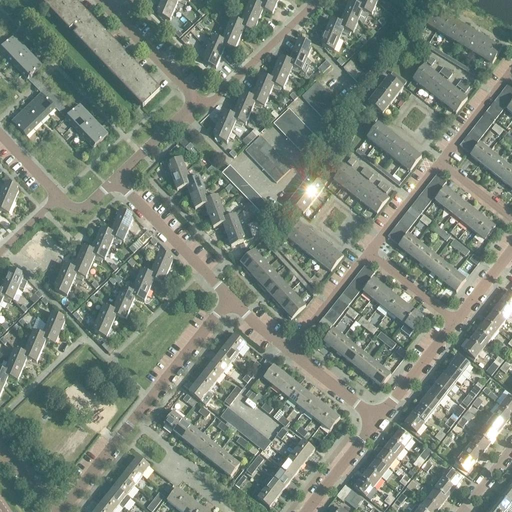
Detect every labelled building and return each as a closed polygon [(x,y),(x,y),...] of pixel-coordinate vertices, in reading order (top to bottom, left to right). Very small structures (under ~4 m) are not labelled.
[(69,0),(41,0),(144,107),(159,93),(69,0)] [(161,0),(160,4),(174,10),(177,3),(184,6),(186,2),(180,0),(161,0)] [(264,10),(263,12),(272,16),(278,2),(272,0),(261,0),(261,3),(254,0),(253,0),(252,3),(259,6),(258,7),(264,10)] [(371,0),(361,0),(359,6),(358,8),(371,13),(370,16),(372,17),(378,2),(371,0)] [(259,6),(252,3),(249,2),(244,15),(259,21),(263,12),(264,10),(258,7),(259,6)] [(349,2),(344,15),(358,22),(364,24),(366,22),(367,18),(368,19),(370,16),(371,13),(358,8),(359,6),(349,2)] [(174,10),(160,4),(156,12),(159,13),(157,16),(170,21),(174,10)] [(219,6),(215,9),(220,14),(223,11),(219,6)] [(197,12),(202,18),(205,14),(201,9),(197,12)] [(437,32),(446,17),(437,11),(427,26),(437,32)] [(244,28),(244,29),(253,34),(259,21),(244,15),(242,20),(235,17),(233,21),(240,24),(239,26),(244,28)] [(342,33),(342,34),(350,37),(351,34),(353,35),(358,22),(344,15),(340,24),(342,25),(340,32),(342,33)] [(446,38),(455,22),(446,17),(437,32),(446,38)] [(378,23),(382,28),(386,24),(381,19),(378,23)] [(240,24),(233,21),(231,20),(225,33),(240,39),(244,29),(244,28),(239,26),(240,24)] [(340,24),(331,20),(325,33),(340,39),(342,34),(342,33),(340,32),(342,25),(340,24)] [(455,22),(446,38),(455,43),(465,28),(455,22)] [(195,27),(200,32),(204,29),(199,24),(195,27)] [(465,28),(455,43),(465,49),(474,34),(465,28)] [(225,47),(225,48),(235,52),(240,39),(225,33),(223,38),(216,35),(214,39),(221,42),(220,44),(225,47)] [(334,53),(340,39),(325,33),(321,43),(323,44),(322,47),(334,53)] [(474,55),(483,40),(474,34),(465,49),(474,55)] [(4,47),(0,50),(0,51),(6,59),(21,45),(13,37),(4,47)] [(221,42),(214,39),(212,38),(206,52),(221,58),(225,48),(225,47),(220,44),(221,42)] [(359,41),(363,46),(367,43),(362,38),(359,41)] [(298,40),(293,52),(308,58),(311,50),(309,49),(311,46),(298,40)] [(483,61),(493,46),(483,40),(474,55),(483,61)] [(21,45),(6,59),(13,66),(28,52),(21,45)] [(493,46),(483,61),(493,66),(502,51),(493,46)] [(354,55),(358,51),(354,47),(350,51),(354,55)] [(28,52),(13,66),(20,73),(35,60),(28,52)] [(221,58),(206,52),(203,60),(205,61),(203,65),(216,70),(221,58)] [(293,52),(289,63),(288,63),(301,69),(300,71),(302,72),(308,58),(293,52)] [(279,59),(274,71),(289,77),(291,72),(298,75),(300,71),(301,69),(288,63),(289,63),(279,59)] [(337,62),(341,67),(345,64),(340,59),(337,62)] [(42,67),(35,60),(20,73),(27,81),(32,76),(42,67)] [(347,73),(354,66),(351,62),(343,69),(347,73)] [(351,77),(358,70),(354,66),(347,73),(351,77)] [(422,88),(433,74),(424,67),(413,81),(422,88)] [(358,70),(351,77),(355,81),(362,74),(358,70)] [(273,87),(281,90),(283,91),(289,77),(274,71),(270,81),(272,82),(271,85),(274,86),(273,87)] [(359,85),(366,78),(362,74),(355,81),(359,85)] [(430,95),(442,80),(433,74),(422,88),(430,95)] [(32,76),(27,81),(31,85),(36,80),(32,76)] [(308,79),(313,84),(316,81),(311,76),(308,79)] [(270,81),(260,77),(255,89),(270,96),(272,90),(279,93),(281,90),(273,87),(274,86),(271,85),(272,82),(270,81)] [(366,78),(359,85),(362,89),(370,82),(366,78)] [(382,87),(396,98),(403,89),(389,78),(382,87)] [(442,80),(430,95),(439,102),(450,87),(442,80)] [(313,95),(321,87),(317,83),(309,91),(313,95)] [(317,99),(325,91),(321,87),(313,95),(317,99)] [(389,107),(396,98),(382,87),(376,96),(389,107)] [(447,108),(459,94),(450,87),(439,102),(447,108)] [(255,105),(262,108),(264,109),(270,96),(255,89),(251,99),(253,100),(252,103),(255,105)] [(501,94),(511,102),(511,99),(511,95),(505,89),(501,94)] [(305,102),(313,95),(309,91),(301,98),(305,102)] [(325,91),(317,99),(321,103),(329,95),(325,91)] [(289,97),(294,102),(297,99),(293,94),(289,97)] [(459,94),(447,108),(456,115),(467,101),(459,94)] [(497,99),(507,106),(511,102),(501,94),(497,99)] [(44,98),(41,95),(34,102),(47,116),(55,109),(53,107),(50,104),(47,101),(44,98)] [(251,99),(241,95),(236,108),(251,114),(253,108),(260,111),(262,108),(255,105),(252,103),(253,100),(251,99)] [(309,106),(317,99),(313,95),(305,102),(309,106)] [(325,107),(333,99),(329,95),(321,103),(325,107)] [(382,116),(389,107),(376,96),(369,105),(382,116)] [(317,99),(309,106),(313,110),(321,103),(317,99)] [(329,111),(336,103),(333,99),(325,107),(329,111)] [(493,104),(503,111),(507,106),(497,99),(493,104)] [(47,116),(34,102),(26,109),(40,123),(47,116)] [(317,114),(325,107),(321,103),(313,110),(317,114)] [(336,103),(329,111),(332,115),(340,107),(336,103)] [(490,108),(499,116),(503,111),(493,104),(490,108)] [(70,115),(65,120),(72,127),(86,113),(79,106),(70,115)] [(321,118),(329,111),(325,107),(317,114),(321,118)] [(236,123),(243,126),(245,127),(251,114),(236,108),(232,117),(234,118),(233,121),(236,122),(236,123)] [(486,113),(495,121),(499,116),(490,108),(486,113)] [(40,123),(26,109),(19,116),(33,130),(40,123)] [(285,122),(293,114),(289,110),(281,118),(285,122)] [(329,111),(321,118),(325,122),(332,115),(329,111)] [(270,115),(275,120),(278,117),(274,112),(270,115)] [(86,113),(72,127),(79,134),(93,121),(86,113)] [(232,117),(223,113),(217,126),(232,132),(234,126),(242,129),(243,126),(236,123),(236,122),(233,121),(234,118),(232,117)] [(482,118),(492,125),(495,121),(486,113),(482,118)] [(289,126),(296,118),(293,114),(285,122),(289,126)] [(33,130),(19,116),(12,123),(26,137),(33,130)] [(277,129),(285,122),(281,118),(273,125),(277,129)] [(296,118),(289,126),(292,130),(300,122),(296,118)] [(478,123),(488,130),(492,125),(482,118),(478,123)] [(100,128),(93,121),(79,134),(86,142),(100,128)] [(281,133),(289,126),(285,122),(277,129),(281,133)] [(296,133),(304,126),(300,122),(292,130),(296,133)] [(475,127),(484,135),(488,130),(478,123),(475,127)] [(376,146),(387,131),(378,125),(367,139),(376,146)] [(227,145),(232,132),(217,126),(213,135),(215,136),(214,139),(227,145)] [(289,126),(281,133),(285,137),(292,130),(289,126)] [(304,126),(296,133),(300,137),(308,130),(304,126)] [(255,130),(259,135),(263,132),(258,127),(255,130)] [(471,132),(480,140),(484,135),(475,127),(471,132)] [(108,135),(100,128),(86,142),(93,149),(108,135)] [(288,141),(296,133),(292,130),(285,137),(288,141)] [(308,130),(300,137),(304,141),(312,134),(308,130)] [(384,152),(395,138),(387,131),(376,146),(384,152)] [(467,137),(477,144),(480,140),(471,132),(467,137)] [(296,133),(288,141),(292,145),(300,137),(296,133)] [(312,134),(304,141),(308,145),(316,138),(312,134)] [(256,149),(264,141),(260,137),(252,145),(256,149)] [(300,137),(292,145),(296,149),(304,141),(300,137)] [(463,142),(473,149),(477,144),(467,137),(463,142)] [(395,138),(384,152),(393,159),(404,145),(395,138)] [(264,141),(256,149),(260,153),(268,145),(264,141)] [(304,141),(296,149),(300,153),(308,145),(304,141)] [(469,154),(473,149),(463,142),(459,147),(469,154)] [(249,156),(256,149),(252,145),(245,152),(249,156)] [(264,157),(272,149),(268,145),(260,153),(264,157)] [(402,166),(413,152),(404,145),(393,159),(402,166)] [(480,145),(471,156),(470,157),(480,165),(489,153),(480,145)] [(256,149),(249,156),(253,160),(260,153),(256,149)] [(272,149),(264,157),(268,161),(276,153),(272,149)] [(413,152),(402,166),(410,173),(421,159),(413,152)] [(256,164),(264,157),(260,153),(253,160),(256,164)] [(272,165),(279,157),(276,153),(268,161),(272,165)] [(499,160),(489,153),(480,165),(489,172),(499,160)] [(264,157),(256,164),(260,168),(268,161),(264,157)] [(279,157),(272,165),(276,169),(283,161),(279,157)] [(171,177),(186,172),(182,160),(169,165),(170,168),(168,169),(171,177)] [(499,160),(489,172),(499,180),(508,168),(499,160)] [(264,172),(272,165),(268,161),(260,168),(264,172)] [(280,173),(287,165),(283,161),(276,169),(280,173)] [(272,165),(264,172),(268,176),(276,169),(272,165)] [(287,165),(280,173),(283,177),(291,169),(287,165)] [(226,178),(233,171),(229,167),(222,174),(226,178)] [(342,189),(355,173),(350,170),(349,171),(344,167),(333,181),(342,189)] [(511,182),(511,170),(508,168),(499,180),(508,187),(511,182)] [(272,180),(280,173),(276,169),(268,176),(272,180)] [(233,171),(226,178),(229,182),(237,175),(233,171)] [(190,183),(197,180),(196,177),(189,179),(186,172),(171,177),(177,192),(186,188),(188,187),(187,184),(190,183)] [(280,173),(272,180),(276,184),(283,177),(280,173)] [(351,195),(362,181),(357,178),(359,176),(355,173),(342,189),(351,195)] [(233,186),(241,179),(237,175),(229,182),(233,186)] [(433,181),(442,188),(446,183),(437,176),(433,181)] [(302,187),(316,198),(323,190),(308,177),(304,181),(306,183),(302,187)] [(186,188),(190,197),(204,192),(199,179),(197,180),(190,183),(187,184),(188,187),(186,188)] [(241,179),(233,186),(237,190),(245,183),(241,179)] [(359,202),(372,186),(367,183),(366,185),(362,181),(351,195),(359,202)] [(429,185),(438,193),(442,188),(433,181),(429,185)] [(245,183),(237,190),(241,194),(248,187),(245,183)] [(5,184),(0,196),(15,202),(18,193),(16,192),(17,189),(5,184)] [(425,190),(435,197),(438,193),(429,185),(425,190)] [(367,209),(379,194),(374,191),(376,189),(372,186),(359,202),(367,209)] [(245,198),(252,191),(248,187),(241,194),(245,198)] [(309,207),(316,198),(302,187),(299,191),(297,190),(294,194),(309,207)] [(453,196),(445,189),(435,202),(443,209),(453,196)] [(421,195),(431,202),(435,197),(425,190),(421,195)] [(249,202),(256,195),(252,191),(245,198),(249,202)] [(208,201),(215,199),(214,196),(207,198),(204,192),(190,197),(195,211),(205,207),(204,207),(207,206),(205,203),(208,202),(208,201)] [(302,216),(309,207),(294,194),(290,198),(292,200),(288,204),(302,216)] [(379,194),(367,209),(376,216),(389,200),(384,196),(383,198),(379,194)] [(0,211),(9,216),(15,202),(0,196),(0,195),(0,211)] [(256,195),(249,202),(252,206),(260,199),(256,195)] [(418,200),(427,207),(431,202),(421,195),(418,200)] [(462,203),(453,196),(443,209),(451,216),(462,203)] [(204,207),(205,207),(208,217),(223,211),(218,198),(215,199),(208,201),(208,202),(205,203),(207,206),(204,207)] [(256,210),(264,203),(260,199),(252,206),(256,210)] [(414,204),(423,212),(427,207),(418,200),(414,204)] [(264,203),(256,210),(260,214),(268,207),(264,203)] [(462,203),(451,216),(460,222),(470,209),(462,203)] [(410,209),(419,217),(423,212),(414,204),(410,209)] [(406,214),(416,221),(419,217),(410,209),(406,214)] [(470,209),(460,222),(468,229),(478,216),(470,209)] [(226,220),(234,217),(232,214),(225,217),(223,211),(208,217),(213,229),(223,226),(223,225),(225,225),(224,222),(226,220)] [(131,220),(132,217),(120,212),(115,224),(129,230),(133,221),(131,220)] [(403,219),(412,226),(416,221),(406,214),(403,219)] [(478,216),(468,229),(476,235),(486,222),(478,216)] [(223,225),(223,226),(227,236),(241,231),(236,217),(234,217),(226,220),(224,222),(225,225),(223,225)] [(399,223),(408,231),(412,226),(403,219),(399,223)] [(495,229),(486,222),(476,235),(485,242),(495,229)] [(395,228),(404,236),(408,231),(399,223),(395,228)] [(114,240),(120,243),(123,244),(129,230),(115,224),(111,234),(113,235),(111,238),(114,239),(114,240)] [(296,247),(309,231),(305,228),(303,229),(299,225),(287,240),(296,247)] [(391,233),(401,240),(404,236),(395,228),(391,233)] [(111,234),(101,230),(96,242),(110,249),(112,243),(119,246),(120,243),(114,240),(114,239),(111,238),(113,235),(111,234)] [(244,240),(241,231),(227,236),(231,248),(244,243),(243,240),(244,240)] [(305,253),(316,239),(312,236),(313,234),(309,231),(296,247),(305,253)] [(397,245),(401,240),(391,233),(387,238),(397,245)] [(416,233),(413,237),(417,241),(421,237),(416,233)] [(408,236),(398,248),(408,256),(417,244),(408,236)] [(313,260),(326,244),(322,241),(320,243),(316,239),(305,253),(313,260)] [(139,240),(132,247),(137,251),(143,245),(139,240)] [(95,258),(102,261),(104,262),(110,249),(96,242),(92,252),(91,252),(94,253),(92,256),(95,258)] [(322,267),(333,253),(329,249),(330,247),(326,244),(313,260),(322,267)] [(417,244),(408,256),(417,264),(427,252),(417,244)] [(91,252),(92,252),(82,248),(76,261),(91,267),(94,262),(100,264),(102,261),(95,258),(92,256),(94,253),(91,252)] [(246,274),(261,260),(253,252),(240,264),(244,269),(243,270),(246,274)] [(436,259),(427,252),(417,264),(427,271),(436,259)] [(159,253),(154,265),(169,271),(173,263),(170,262),(172,259),(159,253)] [(333,253),(322,267),(331,274),(343,258),(339,254),(337,256),(333,253)] [(446,267),(436,259),(427,271),(436,279),(446,267)] [(261,260),(246,274),(250,278),(251,276),(255,281),(268,268),(261,260)] [(76,276),(83,279),(86,280),(91,267),(76,261),(73,270),(75,271),(74,275),(77,276),(76,276)] [(154,281),(163,285),(169,271),(154,265),(152,272),(145,269),(143,273),(150,275),(150,276),(153,277),(151,280),(154,281)] [(73,270),(63,266),(57,280),(72,286),(75,280),(82,282),(83,279),(76,276),(77,276),(74,275),(75,271),(73,270)] [(361,272),(370,279),(374,274),(365,267),(361,272)] [(446,267),(436,279),(446,286),(455,274),(446,267)] [(268,268),(255,281),(259,285),(257,286),(261,290),(276,276),(268,268)] [(5,282),(19,288),(24,290),(28,280),(22,276),(9,271),(5,282)] [(150,275),(143,273),(141,271),(135,284),(150,290),(154,281),(151,280),(153,277),(150,276),(150,275)] [(357,276),(366,284),(370,279),(361,272),(357,276)] [(465,282),(455,274),(446,286),(455,294),(465,282)] [(276,276),(261,290),(264,294),(266,292),(270,297),(283,284),(276,276)] [(353,281),(363,288),(366,284),(357,276),(353,281)] [(72,286),(57,280),(54,289),(56,290),(55,293),(67,298),(72,286)] [(349,286),(359,293),(363,288),(353,281),(349,286)] [(381,288),(373,281),(363,294),(371,300),(381,288)] [(4,298),(11,301),(13,302),(19,288),(5,282),(0,293),(2,294),(1,297),(4,298)] [(135,299),(144,303),(150,290),(135,284),(133,290),(126,287),(124,291),(131,294),(134,295),(133,298),(135,299)] [(283,284),(270,297),(274,301),(272,302),(276,306),(290,292),(283,284)] [(75,294),(80,296),(83,288),(78,286),(75,294)] [(346,291),(355,298),(359,293),(349,286),(346,291)] [(381,288),(371,300),(379,307),(389,294),(381,288)] [(131,294),(124,291),(122,290),(116,303),(131,309),(135,299),(133,298),(134,295),(131,294)] [(342,296),(351,303),(355,298),(346,291),(342,296)] [(0,293),(0,292),(0,307),(2,302),(9,304),(11,301),(4,298),(1,297),(2,294),(0,293)] [(290,292),(276,306),(279,310),(281,308),(284,312),(298,300),(290,292)] [(389,294),(379,307),(388,313),(398,301),(389,294)] [(511,297),(508,294),(500,304),(511,313),(511,297)] [(30,300),(35,305),(39,300),(35,295),(30,300)] [(338,300),(347,308),(351,303),(342,296),(338,300)] [(27,312),(35,305),(30,300),(23,307),(27,312)] [(298,300),(284,312),(288,317),(287,318),(290,322),(305,309),(298,300)] [(334,305),(344,312),(347,308),(338,300),(334,305)] [(398,301),(388,313),(396,320),(406,307),(398,301)] [(116,317),(126,321),(131,309),(116,303),(114,308),(107,305),(106,309),(112,312),(115,313),(114,316),(116,317)] [(511,313),(500,304),(492,313),(505,323),(511,313)] [(331,310),(340,317),(344,312),(334,305),(331,310)] [(414,314),(406,307),(396,320),(404,326),(414,314)] [(112,312),(106,309),(103,308),(97,321),(112,328),(116,317),(114,316),(115,313),(112,312)] [(327,315),(336,322),(340,317),(331,310),(327,315)] [(505,323),(492,313),(485,323),(497,333),(505,323)] [(423,320),(414,314),(404,326),(413,333),(423,320)] [(51,315),(46,326),(61,332),(64,324),(62,323),(64,320),(51,315)] [(332,327),(336,322),(327,315),(323,320),(332,327)] [(332,327),(323,320),(318,326),(327,333),(332,327)] [(112,328),(97,321),(93,330),(96,331),(94,334),(107,339),(112,328)] [(477,332),(490,342),(497,333),(485,323),(477,332)] [(55,346),(61,332),(46,326),(43,334),(34,330),(32,333),(35,334),(42,337),(45,338),(43,341),(45,342),(55,346)] [(333,332),(323,344),(333,351),(342,339),(333,332)] [(470,342),(482,352),(482,351),(488,355),(491,351),(486,347),(490,342),(477,332),(470,342)] [(42,337),(35,334),(32,333),(27,345),(41,351),(45,342),(43,341),(45,338),(42,337)] [(234,337),(227,346),(239,356),(246,346),(234,337)] [(342,339),(333,351),(342,359),(352,347),(342,339)] [(474,362),(482,352),(470,342),(462,352),(474,362)] [(26,360),(36,364),(41,351),(27,345),(25,351),(17,349),(16,352),(23,354),(23,355),(26,356),(24,359),(26,360)] [(227,346),(219,356),(231,365),(239,356),(227,346)] [(352,347),(342,359),(352,366),(361,354),(352,347)] [(23,354),(16,352),(13,351),(8,364),(22,370),(26,360),(24,359),(26,356),(23,355),(23,354)] [(361,354),(352,366),(361,374),(371,362),(361,354)] [(231,365),(219,356),(212,365),(224,375),(231,365)] [(468,381),(472,376),(469,374),(473,370),(457,357),(450,367),(462,377),(462,376),(467,380),(468,381)] [(371,362),(361,374),(371,381),(380,369),(371,362)] [(8,378),(17,382),(22,370),(8,364),(6,369),(0,366),(0,370),(4,372),(4,373),(7,374),(6,377),(8,378)] [(212,365),(204,375),(216,384),(224,375),(212,365)] [(272,386),(282,374),(273,367),(263,380),(272,386)] [(450,367),(442,377),(454,387),(457,383),(461,386),(467,380),(462,376),(462,377),(450,367)] [(380,369),(371,381),(381,389),(390,377),(380,369)] [(290,381),(282,374),(272,386),(280,393),(290,381)] [(204,375),(197,384),(209,394),(216,384),(204,375)] [(242,380),(247,384),(251,379),(246,376),(242,380)] [(447,396),(452,400),(455,396),(450,392),(454,387),(442,377),(435,386),(447,396)] [(290,381),(280,393),(288,399),(298,387),(290,381)] [(197,384),(189,394),(201,403),(209,394),(197,384)] [(447,396),(435,386),(427,396),(439,406),(447,396)] [(230,395),(235,399),(241,391),(236,387),(230,395)] [(298,387),(288,399),(296,406),(306,393),(298,387)] [(504,403),(501,407),(500,408),(511,417),(511,401),(508,398),(509,397),(504,393),(499,399),(494,395),(490,393),(485,389),(482,392),(488,397),(499,406),(502,402),(504,403)] [(471,392),(467,397),(472,401),(476,396),(471,392)] [(248,399),(257,406),(263,397),(260,395),(257,395),(256,396),(252,393),(248,399)] [(314,400),(306,393),(296,406),(305,412),(314,400)] [(229,407),(235,399),(230,395),(224,403),(229,407)] [(432,415),(439,406),(427,396),(420,405),(432,415)] [(472,401),(467,397),(462,403),(467,408),(472,401)] [(474,403),(479,407),(483,403),(477,399),(474,403)] [(314,400),(305,412),(313,419),(323,406),(314,400)] [(265,412),(269,407),(265,404),(261,409),(265,412)] [(424,425),(432,415),(420,405),(412,415),(424,425)] [(323,406),(313,419),(321,425),(331,413),(323,406)] [(269,407),(265,412),(269,415),(273,410),(269,407)] [(202,417),(206,411),(203,408),(198,414),(202,417)] [(493,418),(505,427),(511,417),(500,408),(493,418)] [(225,422),(233,413),(228,409),(220,418),(225,422)] [(206,411),(202,417),(206,420),(210,415),(206,411)] [(273,419),(277,422),(282,417),(283,415),(279,411),(273,419)] [(173,433),(183,421),(173,413),(163,425),(173,433)] [(230,426),(237,417),(233,413),(225,422),(230,426)] [(331,413),(321,425),(330,432),(339,420),(331,413)] [(424,425),(412,415),(404,425),(417,435),(424,425)] [(235,430),(242,420),(237,417),(230,426),(235,430)] [(281,425),(285,420),(282,417),(277,422),(281,425)] [(459,422),(464,426),(467,422),(462,418),(459,422)] [(497,437),(505,427),(493,418),(485,427),(497,437)] [(239,434),(247,424),(242,420),(235,430),(239,434)] [(285,420),(281,425),(285,428),(289,423),(285,420)] [(183,421),(173,433),(183,441),(192,428),(183,421)] [(221,432),(225,426),(221,423),(217,429),(221,432)] [(244,438),(252,428),(247,424),(239,434),(244,438)] [(225,426),(221,432),(225,435),(229,429),(225,426)] [(490,446),(497,437),(485,427),(478,437),(490,446)] [(202,436),(192,428),(183,441),(192,448),(202,436)] [(249,441),(257,432),(252,428),(244,438),(249,441)] [(300,436),(304,431),(300,428),(296,433),(300,436)] [(279,433),(285,437),(288,433),(282,429),(279,433)] [(304,431),(300,436),(303,439),(308,434),(304,431)] [(392,441),(404,450),(411,441),(399,431),(392,441)] [(254,445),(261,436),(257,432),(249,441),(254,445)] [(281,441),(285,437),(279,433),(276,437),(281,441)] [(211,443),(202,436),(192,448),(202,456),(211,443)] [(259,449),(266,439),(261,436),(254,445),(259,449)] [(482,455),(490,446),(478,437),(470,446),(482,455)] [(240,447),(245,442),(241,439),(237,444),(240,447)] [(266,439),(259,449),(264,453),(271,443),(266,439)] [(313,446),(317,449),(321,443),(317,440),(313,446)] [(447,448),(450,444),(445,440),(442,444),(447,448)] [(384,450),(396,460),(404,450),(392,441),(384,450)] [(245,442),(240,447),(244,450),(248,445),(245,442)] [(302,442),(295,452),(307,461),(315,451),(302,442)] [(211,443),(202,456),(211,463),(221,451),(211,443)] [(475,465),(482,455),(470,446),(463,455),(473,464),(475,465)] [(389,470),(396,460),(384,450),(376,460),(389,470)] [(230,458),(221,451),(211,463),(220,471),(230,458)] [(295,452),(287,461),(299,471),(307,461),(295,452)] [(467,475),(475,465),(473,464),(463,455),(455,465),(467,475)] [(252,464),(257,468),(263,460),(258,456),(252,464)] [(417,461),(422,465),(425,461),(420,457),(417,461)] [(149,468),(137,458),(129,468),(142,478),(149,468)] [(230,458),(220,471),(230,478),(240,466),(230,458)] [(389,470),(376,460),(369,469),(381,479),(389,470)] [(299,471),(287,461),(280,471),(292,480),(299,471)] [(418,469),(422,465),(417,461),(413,465),(418,469)] [(424,467),(429,471),(433,466),(428,462),(424,467)] [(251,475),(257,468),(252,464),(246,471),(251,475)] [(129,468),(122,478),(134,487),(142,478),(129,468)] [(381,479),(369,469),(361,479),(374,489),(381,479)] [(292,480),(280,471),(272,480),(284,490),(292,480)] [(450,472),(442,481),(455,491),(462,481),(450,472)] [(402,480),(407,484),(410,480),(405,476),(402,480)] [(134,487),(122,478),(115,487),(127,497),(134,487)] [(361,479),(354,489),(366,499),(374,489),(361,479)] [(455,491),(442,481),(439,479),(432,489),(435,491),(447,501),(455,491)] [(284,490),(272,480),(265,490),(277,499),(284,490)] [(409,486),(414,490),(417,486),(412,482),(409,486)] [(115,487),(107,497),(119,506),(127,497),(115,487)] [(511,506),(511,504),(511,492),(507,489),(500,498),(511,506)] [(185,496),(177,490),(167,502),(176,509),(185,496)] [(277,499),(265,490),(257,499),(269,509),(277,499)] [(435,491),(427,501),(440,510),(447,501),(435,491)] [(348,496),(360,506),(364,501),(352,492),(348,496)] [(147,509),(150,511),(152,511),(164,498),(159,494),(147,509)] [(186,511),(193,503),(185,496),(176,509),(179,511),(186,511)] [(356,511),(360,506),(348,496),(344,501),(356,511)] [(107,497),(100,506),(107,511),(114,511),(119,506),(107,497)] [(511,511),(511,507),(511,506),(500,498),(493,507),(498,511),(511,511)] [(427,501),(420,510),(422,511),(437,511),(440,510),(427,501)] [(199,511),(202,509),(193,503),(186,511),(199,511)]
